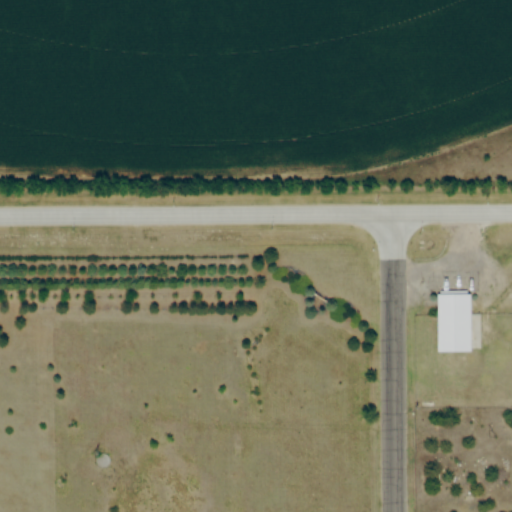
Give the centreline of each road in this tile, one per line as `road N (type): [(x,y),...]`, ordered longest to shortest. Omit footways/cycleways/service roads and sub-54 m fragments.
road 1 (tertiary): [(0,212),(394,212)]
road 2 (residential): [(394,212),(397,511)]
